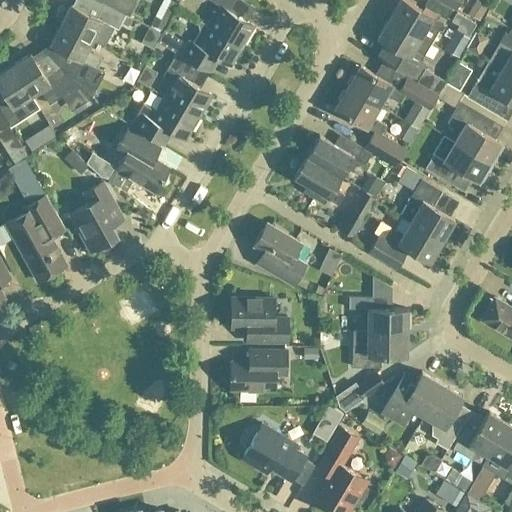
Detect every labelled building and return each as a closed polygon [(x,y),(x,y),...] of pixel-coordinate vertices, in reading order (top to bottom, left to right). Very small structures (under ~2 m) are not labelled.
[(103,0),(101,3),(104,5),(126,15),(129,18),(138,0),(103,0)] [(209,0),(221,7),(209,27),(242,46),(254,26),(230,12),(236,0),(209,0)] [(400,0),(389,19),(431,44),(444,23),(404,0),(400,0)] [(438,0),(453,8),(455,10),(461,0),(438,0)] [(118,30),(126,15),(104,5),(97,19),(71,5),(61,25),(92,41),(105,47),(114,28),(118,30)] [(431,44),(389,19),(377,38),(381,40),(374,52),(391,63),(415,77),(423,65),(420,63),(425,55),(431,44)] [(200,21),(198,25),(199,31),(201,32),(194,43),(193,42),(187,44),(180,55),(201,67),(202,68),(210,72),(218,59),(231,66),(242,46),(209,27),(200,21)] [(83,89),(92,97),(105,72),(97,68),(102,59),(87,51),(92,41),(61,25),(50,45),(76,58),(67,76),(83,89)] [(488,62),(501,70),(511,76),(511,37),(505,33),(493,54),(497,56),(492,64),(488,62)] [(46,46),(36,52),(49,73),(59,67),(46,46)] [(173,83),(165,97),(200,117),(213,96),(192,83),(201,67),(180,55),(177,53),(163,77),(173,83)] [(31,55),(12,67),(30,96),(39,90),(49,105),(62,96),(65,101),(83,89),(67,76),(59,67),(45,77),(31,55)] [(500,96),(511,102),(511,76),(501,70),(488,62),(487,63),(491,65),(480,83),(476,81),(470,92),(494,106),(500,96)] [(430,109),(437,97),(438,96),(438,95),(408,78),(400,90),(391,85),(392,85),(361,66),(348,88),(379,106),(385,95),(400,103),(405,95),(430,109)] [(0,87),(8,99),(0,104),(0,112),(9,126),(38,108),(30,96),(12,67),(0,74),(0,87)] [(438,96),(437,97),(455,108),(463,95),(445,84),(438,95),(438,96)] [(335,109),(366,127),(375,132),(365,149),(373,153),(396,166),(406,149),(382,135),(387,126),(372,117),(379,106),(348,88),(335,109)] [(186,140),(200,117),(165,97),(156,111),(143,104),(131,125),(165,145),(173,132),(186,140)] [(448,123),(461,131),(455,142),(493,164),(504,147),(500,145),(501,143),(479,130),(487,116),(461,101),(448,123)] [(0,132),(9,126),(0,112),(0,132)] [(160,148),(149,141),(128,129),(115,150),(125,156),(117,170),(155,193),(170,168),(153,159),(160,148)] [(366,164),(373,153),(365,149),(363,148),(357,158),(319,136),(307,156),(341,177),(347,168),(360,175),(366,164)] [(434,155),(426,169),(448,182),(456,168),(478,181),(480,179),(483,181),(493,164),(455,142),(444,161),(434,155)] [(338,205),(344,195),(334,189),(341,177),(307,156),(295,177),(328,197),(327,199),(338,205)] [(9,168),(30,204),(46,195),(26,159),(9,168)] [(410,222),(443,241),(455,220),(434,207),(443,191),(422,179),(400,216),(410,222)] [(84,193),(90,204),(70,215),(91,252),(105,244),(109,246),(115,242),(115,238),(117,237),(111,225),(124,218),(104,182),(84,193)] [(341,229),(353,236),(376,199),(364,191),(341,229)] [(23,208),(26,213),(6,224),(38,281),(67,265),(51,238),(66,230),(46,195),(23,208)] [(140,214),(129,216),(134,240),(145,237),(140,214)] [(369,252),(397,268),(408,249),(430,262),(443,241),(410,222),(403,234),(393,228),(386,240),(379,236),(369,252)] [(301,243),(268,223),(254,245),(264,251),(257,263),(290,283),(296,281),(306,264),(293,256),(301,243)] [(0,289),(13,282),(0,259),(0,302),(5,300),(0,290),(0,289)] [(317,310),(320,297),(307,294),(305,307),(317,310)] [(368,309),(368,331),(408,331),(408,309),(374,309),(374,297),(350,296),(349,309),(368,309)] [(288,318),(274,318),(275,298),(232,297),(232,327),(249,328),(248,342),(288,342),(288,318)] [(511,307),(496,298),(485,315),(487,323),(511,337),(511,307)] [(408,331),(368,331),(368,346),(353,346),(353,355),(408,356),(408,331)] [(231,390),(275,391),(276,375),(287,375),(287,350),(251,350),(251,362),(231,362),(231,390)] [(425,416),(443,384),(422,372),(418,379),(405,371),(384,407),(406,421),(413,409),(425,416)] [(377,373),(358,387),(365,397),(384,384),(377,373)] [(463,397),(443,384),(425,416),(434,421),(432,424),(432,435),(438,439),(436,443),(448,450),(462,426),(450,418),(463,397)] [(465,427),(453,448),(472,460),(478,449),(489,456),(508,423),(489,412),(475,434),(465,427)] [(511,468),(508,466),(511,459),(511,425),(508,423),(489,456),(482,466),(504,479),(495,494),(505,501),(511,489),(511,468)] [(242,458),(267,473),(270,468),(291,481),(306,456),(294,449),(297,444),(263,424),(242,458)] [(342,427),(327,452),(344,462),(358,438),(342,427)] [(393,446),(385,457),(401,469),(409,459),(393,446)] [(342,465),(344,462),(327,452),(317,469),(330,477),(316,501),(333,511),(348,511),(353,504),(358,507),(360,504),(363,502),(367,495),(367,492),(369,489),(364,486),(368,480),(342,465)] [(444,511),(445,511),(426,499),(418,511),(406,511),(401,509),(398,511),(444,511)]
